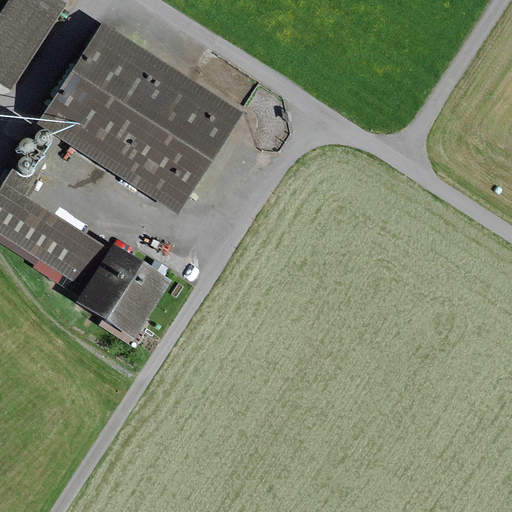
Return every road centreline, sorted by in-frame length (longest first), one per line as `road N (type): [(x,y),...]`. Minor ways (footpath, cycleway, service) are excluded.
road 1 (track): [(56,511),(317,109)]
road 2 (track): [(146,0),(511,235)]
road 3 (track): [(399,162),(504,0)]
